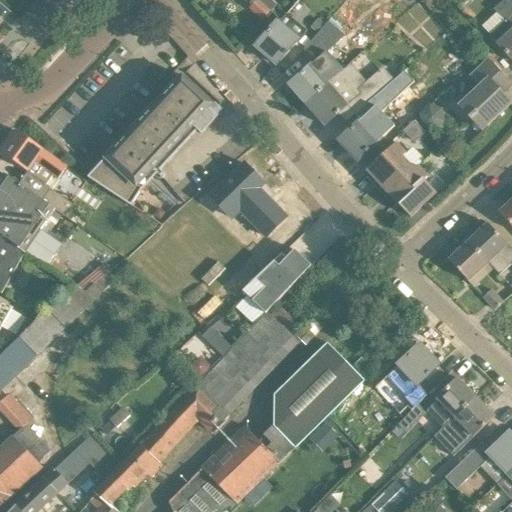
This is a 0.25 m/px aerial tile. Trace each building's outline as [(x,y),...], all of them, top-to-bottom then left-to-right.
[(248,9),(261,22),(271,11),(259,0),(257,0),(248,9)] [(259,0),(271,11),(276,6),(270,0),(259,0)] [(511,14),(489,37),(511,61),(511,14)] [(277,66),(300,39),(306,32),(287,16),(279,25),(276,23),(255,47),(277,66)] [(318,35),(326,25),(318,19),(310,28),(318,35)] [(303,51),(314,64),(289,86),(306,105),(341,73),(324,55),(345,37),(328,23),(326,25),(318,35),(303,51)] [(511,84),(488,59),(470,77),(479,86),(457,107),(481,133),(511,104),(500,91),(509,83),(511,86),(511,84)] [(361,110),(381,93),(389,86),(388,85),(393,81),(382,68),(365,83),(350,65),(341,73),(306,105),(309,102),(327,123),(324,126),(325,127),(354,101),(361,110)] [(197,131),(201,135),(218,117),(210,109),(213,106),(210,103),(209,104),(184,81),(185,79),(182,77),(88,179),(131,207),(142,192),(197,131)] [(396,128),(383,114),(382,113),(391,105),(399,98),(389,86),(381,93),(361,110),(355,114),(361,121),(339,142),(358,162),(396,128)] [(435,132),(444,124),(441,112),(430,109),(421,117),(424,129),(435,132)] [(58,179),(66,168),(16,132),(8,143),(6,144),(3,148),(3,150),(1,154),(46,186),(53,176),(58,179)] [(412,148),(406,154),(396,144),(367,172),(368,173),(371,169),(378,177),(375,180),(388,195),(418,168),(424,161),(412,148)] [(84,185),(90,172),(71,163),(65,176),(84,185)] [(210,198),(230,218),(239,210),(267,238),(287,219),(259,190),(264,185),(245,165),(210,198)] [(436,195),(423,181),(427,177),(418,168),(388,195),(389,196),(394,190),(401,198),(396,203),(410,219),(436,195)] [(62,215),(55,210),(41,200),(41,201),(4,175),(0,180),(0,235),(26,253),(46,266),(61,244),(48,235),(55,226),(57,227),(59,224),(57,222),(62,215)] [(70,204),(49,189),(41,200),(55,210),(62,215),(63,215),(70,204)] [(511,201),(499,214),(511,227),(511,201)] [(153,217),(161,222),(166,214),(158,209),(153,217)] [(468,243),(488,264),(499,276),(510,266),(511,268),(511,284),(509,287),(511,289),(511,250),(488,225),(468,243)] [(0,235),(0,294),(2,296),(26,253),(0,235)] [(449,261),(468,282),(488,264),(468,243),(449,261)] [(241,294),(263,317),(264,316),(267,313),(312,267),(292,246),(241,294)] [(97,271),(78,288),(86,293),(104,278),(97,271)] [(0,413),(18,433),(13,438),(0,450),(0,389),(1,389),(16,376),(37,356),(102,294),(111,285),(104,278),(86,293),(78,288),(74,285),(19,338),(0,357),(0,508),(42,468),(38,464),(50,452),(29,429),(34,424),(8,396),(0,403),(0,413)] [(491,291),(483,298),(495,311),(503,303),(491,291)] [(0,330),(13,308),(0,300),(0,330)] [(306,345),(321,329),(312,320),(297,336),(306,345)] [(203,338),(224,358),(233,349),(211,329),(203,338)] [(230,511),(295,450),(364,382),(327,344),(274,396),(274,427),(259,442),(245,427),(243,429),(169,503),(172,511),(230,511)] [(418,386),(440,365),(439,364),(438,365),(420,346),(398,366),(393,371),(401,380),(393,388),(413,409),(427,396),(418,386)] [(457,379),(433,402),(435,403),(427,411),(443,428),(475,398),(457,379)] [(115,511),(117,511),(111,507),(133,486),(134,487),(146,473),(151,477),(161,466),(159,463),(199,420),(215,434),(229,420),(196,390),(95,496),(115,511)] [(443,428),(462,449),(494,418),(475,398),(443,428)] [(407,434),(426,414),(418,405),(399,425),(407,434)] [(122,408),(109,420),(116,428),(129,416),(122,408)] [(339,436),(326,423),(310,439),(323,453),(339,436)] [(16,508),(11,511),(43,511),(41,510),(67,486),(81,473),(89,465),(103,479),(104,480),(119,465),(100,444),(92,435),(14,506),(16,508)] [(482,444),(464,461),(446,479),(456,490),(475,472),(490,458),(507,476),(511,471),(511,445),(505,438),(506,437),(505,436),(489,451),(482,444)] [(511,511),(511,471),(507,476),(511,480),(511,504),(509,507),(503,511),(511,511)] [(394,484),(378,499),(390,511),(405,497),(394,484)] [(89,503),(99,511),(102,511),(104,510),(106,511),(115,511),(95,496),(89,503)]
